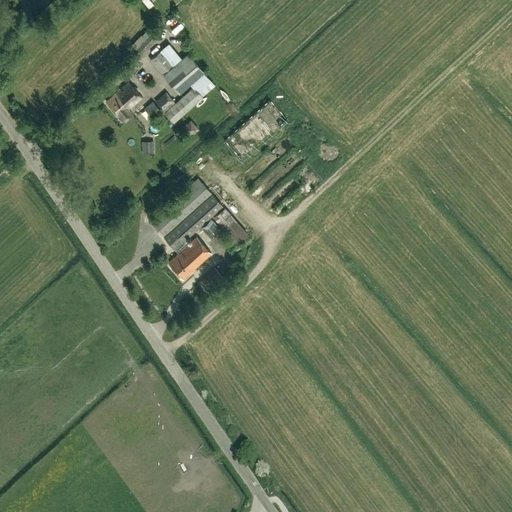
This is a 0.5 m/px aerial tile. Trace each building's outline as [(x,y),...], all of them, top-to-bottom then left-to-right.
[(141,54),(159,36),(150,27),(132,46),(141,54)] [(169,46),(162,52),(161,50),(150,60),(162,74),(173,64),(180,58),(169,46)] [(188,53),(163,75),(179,93),(204,71),(188,53)] [(106,101),(122,120),(132,112),(129,109),(142,98),(128,82),(106,101)] [(173,123),(203,97),(193,86),(164,112),(173,123)] [(170,101),(162,92),(153,100),(161,109),(170,101)] [(161,111),(153,101),(144,108),(152,118),(161,111)] [(263,107),(216,147),(234,167),(280,127),(263,107)] [(162,118),(154,121),(157,128),(165,124),(162,118)] [(196,128),(190,120),(182,127),(188,135),(196,128)] [(155,154),(154,141),(142,141),(143,154),(155,154)] [(208,149),(199,159),(208,168),(218,157),(208,149)] [(196,237),(188,244),(184,240),(223,207),(212,194),(198,178),(149,221),(164,237),(163,238),(178,254),(168,262),(183,279),(211,254),(196,237)] [(214,267),(198,282),(209,294),(225,279),(214,267)]
